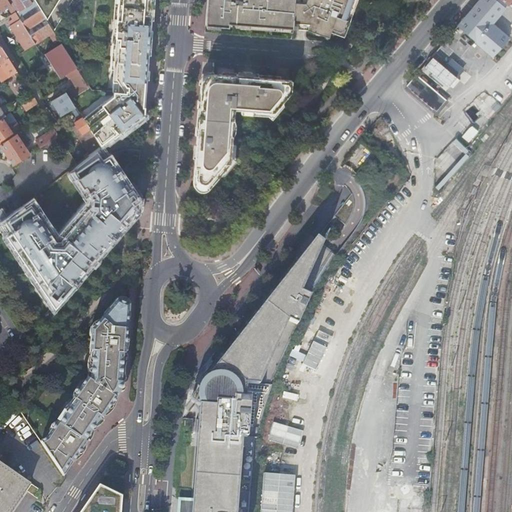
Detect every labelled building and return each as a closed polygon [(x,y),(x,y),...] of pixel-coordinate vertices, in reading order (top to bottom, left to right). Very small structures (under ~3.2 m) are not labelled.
[(12,14),(15,12),(7,0),(0,0),(0,12),(7,8),(12,14)] [(49,35),(54,32),(33,0),(7,0),(15,12),(35,44),(49,35)] [(33,0),(54,32),(72,0),(33,0)] [(115,0),(114,19),(117,20),(116,38),(117,38),(114,76),(112,91),(114,91),(113,95),(83,118),(90,129),(101,146),(144,112),(145,97),(150,36),(152,0),(115,0)] [(207,0),(207,8),(206,25),(228,26),(228,23),(235,23),(240,24),(240,27),(249,28),(249,24),(255,25),(270,26),(285,27),(292,28),(293,0),(207,0)] [(296,28),(306,29),(311,29),(311,31),(314,32),(315,29),(330,31),(331,28),(333,29),(332,32),(343,36),(348,22),(345,21),(347,17),(352,0),(293,0),(292,28),(296,28)] [(355,0),(352,0),(347,17),(350,18),(355,0)] [(505,6),(497,0),(477,0),(458,23),(491,52),(507,34),(492,21),(505,6)] [(17,38),(25,51),(35,44),(15,12),(12,14),(10,16),(13,20),(11,22),(12,24),(9,26),(17,38)] [(59,40),(54,32),(49,35),(52,39),(54,43),(59,40)] [(60,43),(45,54),(54,68),(61,78),(67,74),(75,86),(51,102),(61,117),(71,111),(76,107),(71,100),(90,87),(85,80),(84,80),(60,43)] [(10,60),(1,46),(0,46),(0,83),(17,72),(10,60)] [(447,90),(466,69),(443,47),(423,67),(447,90)] [(207,81),(204,84),(201,84),(196,152),(193,182),(193,184),(194,185),(194,186),(194,187),(195,187),(195,188),(196,189),(197,190),(198,190),(198,191),(199,191),(200,191),(204,191),(205,191),(206,191),(206,190),(207,190),(208,189),(209,188),(230,163),(234,109),(253,110),(252,114),(267,115),(268,111),(274,112),(291,91),(291,80),(259,77),(259,76),(251,75),(247,75),(244,74),(236,74),(236,76),(212,74),(212,77),(207,81)] [(405,87),(404,90),(433,114),(437,117),(448,102),(416,75),(405,87)] [(3,96),(0,97),(0,99),(6,113),(10,111),(3,96)] [(34,97),(22,105),(26,111),(37,103),(34,97)] [(78,136),(90,129),(83,118),(76,107),(71,111),(76,117),(72,119),(76,125),(73,127),(76,132),(78,136)] [(0,144),(21,131),(21,130),(10,113),(5,116),(2,118),(0,119),(0,144)] [(58,136),(54,129),(36,140),(40,148),(58,136)] [(101,146),(90,129),(78,136),(84,145),(90,154),(100,147),(101,146)] [(21,131),(0,144),(0,145),(6,155),(13,166),(29,155),(25,147),(29,144),(21,131)] [(41,221),(43,220),(29,201),(22,206),(19,209),(8,217),(6,219),(3,221),(11,233),(7,235),(6,236),(10,242),(11,241),(15,247),(14,248),(19,255),(20,254),(25,262),(24,262),(49,300),(53,307),(59,299),(69,288),(75,280),(74,279),(79,274),(80,275),(84,270),(83,268),(80,265),(95,248),(99,250),(100,251),(104,247),(103,245),(107,240),(109,241),(136,209),(131,203),(137,199),(132,192),(129,194),(126,190),(129,188),(125,182),(124,183),(120,177),(121,176),(116,169),(115,170),(111,163),(112,163),(112,162),(108,157),(107,158),(100,148),(100,147),(76,164),(66,171),(84,197),(87,196),(89,199),(88,205),(53,247),(49,240),(52,237),(48,232),(41,221)] [(237,511),(240,479),(243,437),(248,438),(251,398),(246,398),(247,384),(260,385),(289,320),(298,324),(311,296),(301,292),(323,243),(316,238),(308,248),(193,392),(193,394),(189,399),(199,406),(193,475),(192,481),(191,499),(190,511),(237,511)] [(75,401),(59,424),(57,423),(46,439),(40,442),(63,476),(84,446),(86,443),(92,434),(102,419),(106,413),(120,392),(123,385),(123,383),(123,375),(123,374),(125,355),(125,348),(128,315),(127,315),(127,307),(127,305),(126,303),(124,301),(122,301),(120,301),(119,301),(117,302),(112,309),(111,308),(93,329),(92,336),(91,336),(90,352),(92,352),(91,367),(94,367),(93,378),(91,381),(87,379),(73,399),(75,401)] [(274,421),(270,439),(299,446),(304,429),(274,421)] [(0,511),(10,511),(30,483),(0,462),(0,511)] [(293,511),(295,473),(265,471),(262,511),(293,511)] [(120,511),(122,495),(98,485),(79,511),(120,511)] [(190,511),(191,499),(179,498),(177,511),(190,511)]
